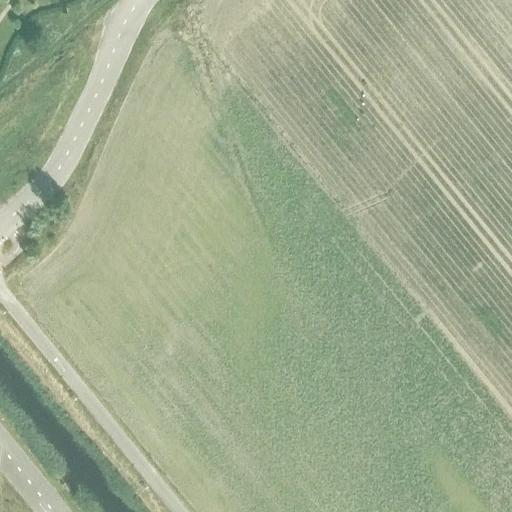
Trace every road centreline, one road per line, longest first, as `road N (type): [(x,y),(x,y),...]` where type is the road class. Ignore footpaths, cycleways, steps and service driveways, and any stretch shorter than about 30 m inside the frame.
road 1 (unclassified): [(178,511),(0,291)]
road 2 (unclassified): [(0,229),(73,145),(144,0)]
